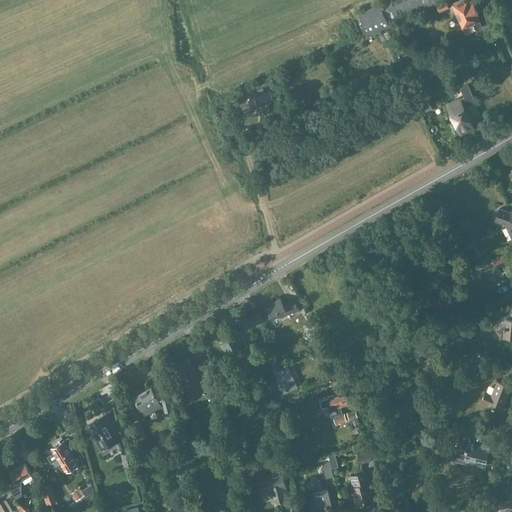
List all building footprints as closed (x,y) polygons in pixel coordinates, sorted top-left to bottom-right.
[(379,3),(356,14),(364,31),(366,37),(389,26),(389,24),(400,19),(400,20),(436,4),(442,2),(441,0),(394,0),(391,2),(380,6),(379,3)] [(442,2),(436,4),(439,12),(449,7),(445,0),(442,2)] [(460,0),(452,4),(465,33),(481,26),(476,15),(478,14),(472,1),(470,2),(469,0),(460,0)] [(257,87),(259,93),(264,91),(264,89),(268,88),(267,86),(273,83),(271,77),(260,82),(261,85),(257,87)] [(449,107),(445,109),(449,118),(453,116),(455,122),(452,124),(456,133),(459,131),(460,133),(472,127),(470,123),(474,121),(470,114),(467,115),(463,107),(475,102),(467,84),(460,88),(464,97),(459,100),(448,105),(449,107)] [(270,91),(247,100),(251,110),(274,100),(270,91)] [(429,102),(419,107),(422,113),(432,109),(429,102)] [(287,112),(276,118),(279,124),(280,124),(282,128),(291,122),(289,119),(290,118),(287,112)] [(504,222),(511,237),(511,211),(510,213),(499,209),(495,220),(503,223),(504,222)] [(473,249),(463,254),(466,259),(476,255),(473,249)] [(508,252),(493,259),(497,267),(508,262),(511,260),(511,259),(508,252)] [(289,316),(299,310),(294,301),(285,306),(280,299),(273,303),(274,305),(267,309),(272,319),(280,315),(281,317),(288,314),(289,316)] [(511,303),(511,304),(510,311),(507,312),(504,307),(491,313),(495,321),(497,320),(501,327),(496,330),(500,338),(503,336),(511,336),(511,303)] [(233,326),(217,335),(229,355),(243,347),(246,345),(244,342),(239,331),(237,333),(233,326)] [(239,357),(243,373),(247,372),(248,374),(257,372),(252,354),(239,357)] [(268,358),(273,368),(279,366),(274,355),(268,358)] [(175,366),(183,378),(182,378),(186,386),(192,382),(191,381),(205,373),(199,363),(193,366),(189,358),(175,366)] [(276,373),(284,391),(296,386),(288,368),(276,373)] [(486,382),(501,376),(497,368),(489,371),(488,368),(481,371),(483,374),(479,376),(482,383),(486,382)] [(497,381),(492,394),(485,392),(481,401),(488,404),(501,410),(510,386),(497,381)] [(151,388),(134,398),(141,409),(145,415),(161,405),(162,407),(164,406),(165,412),(172,411),(168,395),(165,396),(163,385),(157,387),(158,391),(154,393),(151,388)] [(322,410),(328,408),(331,416),(333,415),(333,417),(335,426),(340,425),(339,423),(347,421),(344,413),(342,413),(340,407),(352,403),(349,396),(346,397),(345,391),(329,396),(329,395),(318,399),(322,410)] [(258,403),(261,421),(272,419),(268,401),(263,402),(263,400),(259,401),(260,403),(258,403)] [(355,410),(347,413),(350,420),(357,417),(355,410)] [(87,426),(101,450),(119,440),(105,416),(87,426)] [(141,425),(128,429),(134,447),(147,443),(141,425)] [(454,440),(449,459),(456,461),(472,465),(474,459),(477,459),(486,462),(489,449),(470,444),(466,428),(454,431),(456,438),(457,440),(454,440)] [(188,434),(180,436),(184,452),(192,450),(188,434)] [(55,452),(48,457),(51,462),(58,458),(61,463),(59,464),(63,471),(65,470),(66,471),(68,470),(69,472),(77,467),(76,465),(78,464),(78,463),(83,461),(81,458),(84,456),(81,453),(79,454),(74,446),(77,445),(74,440),(71,442),(69,438),(51,447),(55,452)] [(230,442),(221,444),(226,460),(234,458),(230,442)] [(379,448),(381,459),(390,456),(388,446),(379,448)] [(357,451),(360,463),(372,460),(369,447),(365,448),(362,447),(360,450),(357,451)] [(122,454),(124,466),(125,466),(132,464),(134,464),(132,452),(122,454)] [(330,460),(329,460),(328,455),(322,456),(323,461),(322,462),(326,476),(333,475),(332,469),(330,460)] [(176,464),(179,475),(188,473),(183,456),(173,458),(175,465),(176,464)] [(10,473),(14,480),(6,485),(12,495),(16,492),(21,492),(21,480),(31,474),(25,464),(10,473)] [(270,491),(273,502),(287,498),(284,488),(285,488),(281,471),(256,478),(260,494),(270,491)] [(351,487),(355,503),(373,498),(369,486),(370,486),(366,471),(350,476),(353,486),(351,487)] [(327,503),(332,502),(328,487),(322,489),(319,479),(307,482),(308,489),(313,488),(315,497),(309,498),(312,508),(327,505),(327,503)] [(94,491),(91,484),(82,490),(85,494),(85,495),(86,496),(94,491)] [(38,489),(41,498),(44,497),(47,504),(57,501),(51,485),(38,489)] [(71,494),(77,503),(82,499),(81,498),(85,495),(85,494),(80,487),(71,494)] [(10,497),(4,501),(0,503),(0,508),(2,511),(10,511),(16,508),(10,497)]
